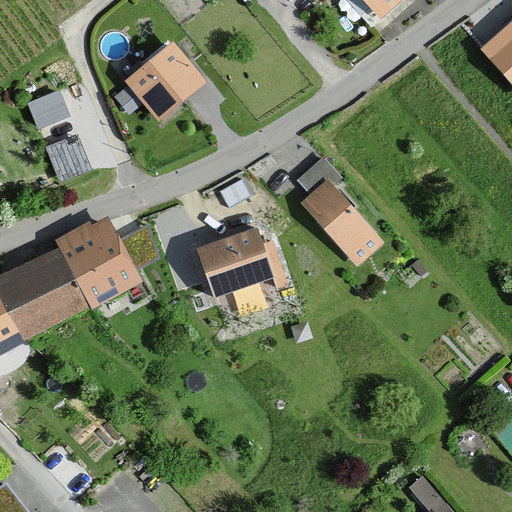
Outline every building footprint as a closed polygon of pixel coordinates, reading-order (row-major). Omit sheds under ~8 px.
[(356,0),(379,25),(405,0),(356,0)] [(511,25),(479,55),(511,91),(511,25)] [(171,44),(123,83),(156,123),(204,84),(171,44)] [(62,88),(29,100),(40,127),(72,114),(62,88)] [(341,181),(321,159),(295,182),(308,197),(299,205),(355,267),(382,242),(333,188),(341,181)] [(157,213),(163,228),(184,220),(194,247),(201,245),(185,203),(157,213)] [(0,355),(88,310),(91,315),(143,288),(106,219),(56,245),(58,250),(0,280),(0,355)] [(135,267),(163,257),(150,222),(122,233),(135,267)] [(257,231),(197,251),(214,301),(274,280),(257,231)] [(511,407),(491,427),(511,450),(511,407)] [(0,511),(25,511),(3,484),(0,486),(0,511)]
